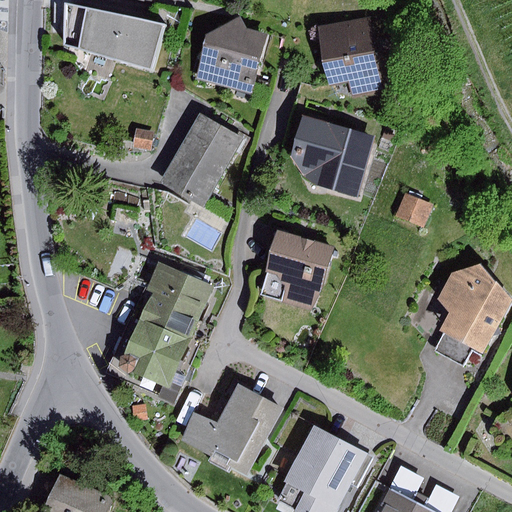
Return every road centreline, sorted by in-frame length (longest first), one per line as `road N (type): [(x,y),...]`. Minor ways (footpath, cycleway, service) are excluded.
road 1 (tertiary): [(67,376),(27,153),(30,0)]
road 2 (residential): [(511,494),(225,339)]
road 3 (residential): [(198,511),(67,376)]
road 4 (residential): [(0,506),(39,414),(67,376)]
